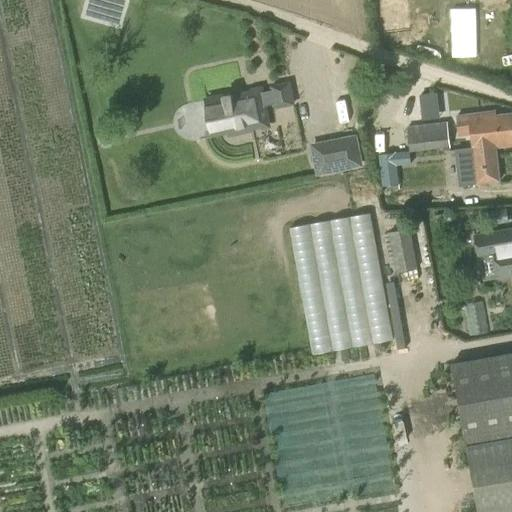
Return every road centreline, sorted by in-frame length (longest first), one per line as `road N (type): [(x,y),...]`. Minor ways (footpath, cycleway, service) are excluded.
road 1 (track): [(511,101),(211,0)]
road 2 (unknown): [(511,333),(452,336),(409,363),(408,409),(438,511)]
